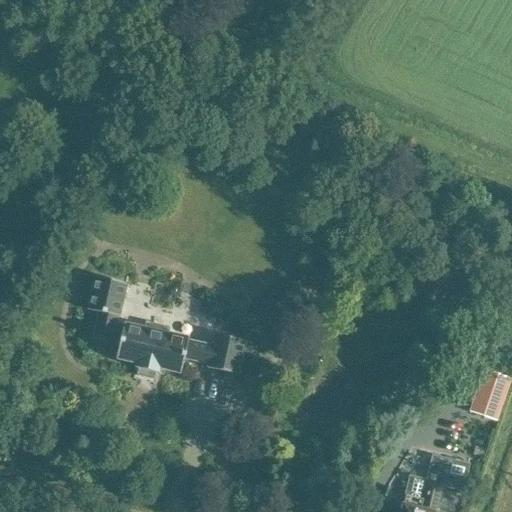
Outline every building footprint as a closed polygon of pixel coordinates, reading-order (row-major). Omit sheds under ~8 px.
[(326,150),(312,183),(336,193),(350,161),(326,150)] [(183,305),(184,299),(161,295),(163,280),(141,277),(138,299),(183,305)] [(158,374),(159,375),(160,371),(179,375),(179,376),(181,376),(184,360),(208,365),(207,367),(207,369),(238,376),(238,375),(238,374),(245,344),(246,343),(214,336),(214,337),(212,347),(188,342),(189,339),(188,339),(167,334),(168,329),(146,323),(145,329),(144,329),(125,324),(123,324),(123,326),(115,325),(117,317),(119,317),(120,316),(119,316),(126,286),(127,286),(127,285),(95,278),(94,279),(95,279),(87,310),(87,311),(99,314),(93,339),(113,343),(109,359),(111,360),(111,359),(136,365),(135,369),(136,369),(158,374)] [(294,291),(280,315),(294,323),(308,299),(294,291)] [(484,371),(470,413),(498,422),(511,380),(484,371)] [(435,511),(442,486),(452,489),(463,492),(470,466),(458,463),(433,457),(427,482),(412,479),(408,497),(405,496),(403,506),(399,505),(397,511),(435,511)]
